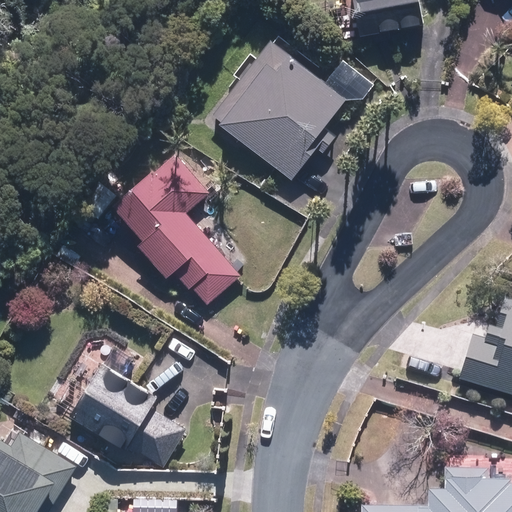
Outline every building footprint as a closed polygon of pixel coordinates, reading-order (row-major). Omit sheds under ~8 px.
[(361,0),(368,30),(432,17),(428,0),(361,0)] [(355,99),(279,39),(218,117),(295,177),(355,99)] [(198,286),(212,303),(245,274),(191,212),(217,188),(184,150),(124,202),(155,237),(146,244),(174,276),(180,271),(195,289),(198,286)] [(511,291),(510,290),(500,321),(496,320),(491,334),(477,329),(463,374),(511,389),(511,291)] [(160,409),(166,399),(102,361),(72,413),(166,468),(191,427),(160,409)] [(0,511),(50,511),(80,464),(0,415),(0,511)] [(371,511),(511,511),(511,471),(493,471),(493,464),(449,464),(449,481),(436,481),(436,502),(372,501),(371,511)]
